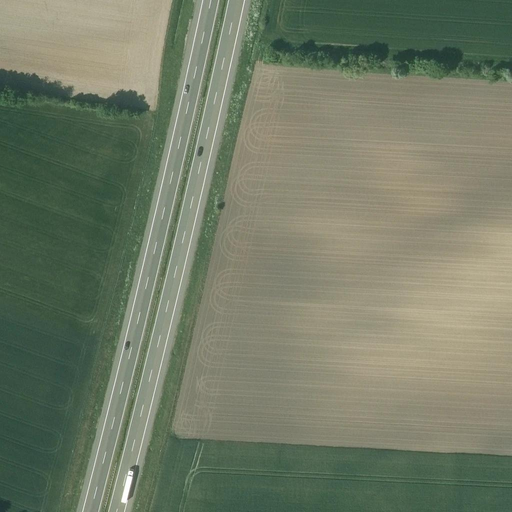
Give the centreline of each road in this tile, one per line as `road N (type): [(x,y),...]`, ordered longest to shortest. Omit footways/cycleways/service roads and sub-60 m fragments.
road 1 (motorway): [(124,511),(240,0)]
road 2 (motorway): [(206,0),(91,511)]
